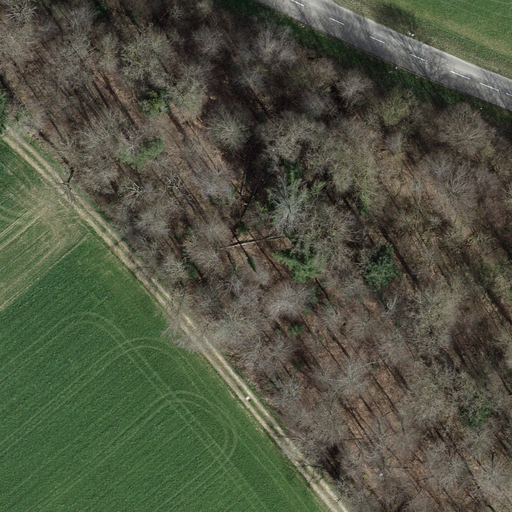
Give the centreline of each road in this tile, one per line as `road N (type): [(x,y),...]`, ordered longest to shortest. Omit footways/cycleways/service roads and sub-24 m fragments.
road 1 (track): [(0,129),(143,275),(343,511)]
road 2 (tertiary): [(511,90),(291,0)]
